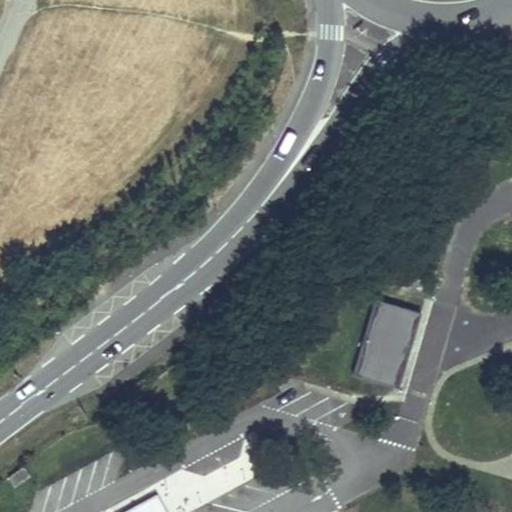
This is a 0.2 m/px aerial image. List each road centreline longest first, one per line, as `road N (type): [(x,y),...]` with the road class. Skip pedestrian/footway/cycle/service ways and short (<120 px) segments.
road 1 (secondary): [(0,421),(227,243),(259,209)]
road 2 (secondary): [(259,209),(386,58),(440,20)]
road 3 (secondary): [(330,0),(314,106),(259,209)]
